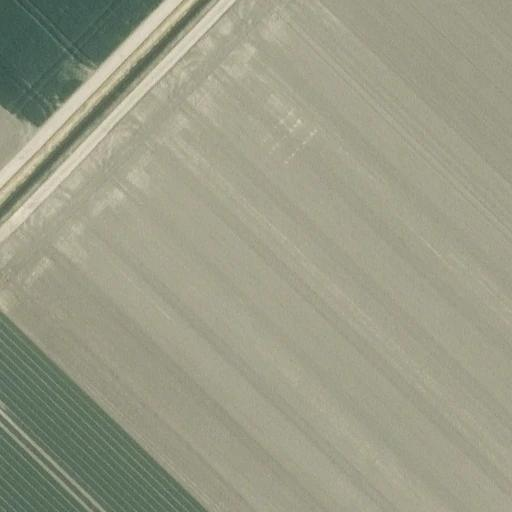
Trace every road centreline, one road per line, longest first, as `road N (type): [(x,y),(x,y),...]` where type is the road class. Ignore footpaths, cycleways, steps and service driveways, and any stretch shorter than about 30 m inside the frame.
road 1 (track): [(0,239),(231,0)]
road 2 (track): [(173,0),(0,179)]
